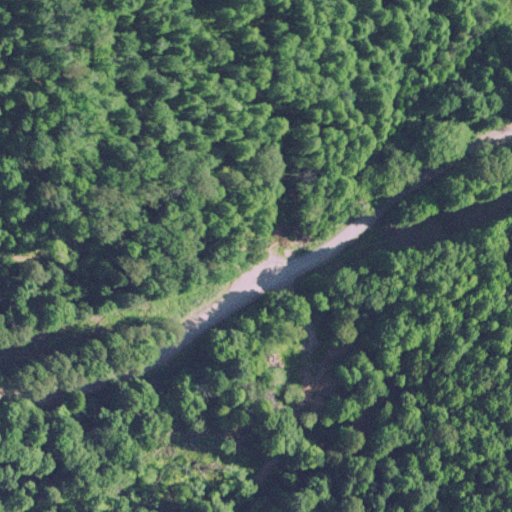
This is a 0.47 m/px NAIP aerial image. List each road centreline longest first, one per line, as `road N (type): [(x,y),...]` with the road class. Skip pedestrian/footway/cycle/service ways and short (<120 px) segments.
road 1 (tertiary): [(187,331),(465,149),(511,134)]
road 2 (tertiary): [(0,393),(81,388),(187,331)]
